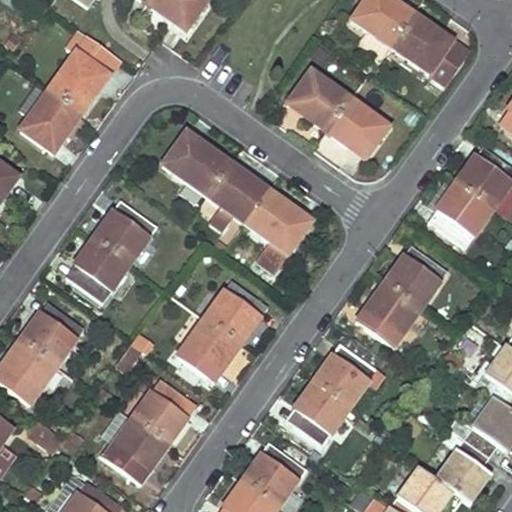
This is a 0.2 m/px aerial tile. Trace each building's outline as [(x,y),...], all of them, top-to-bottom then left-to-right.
[(64,0),(87,12),(93,0),(64,0)] [(149,0),(146,6),(185,33),(207,2),(204,0),(149,0)] [(411,19),(384,0),(365,0),(349,23),(366,35),(358,47),(381,63),(389,51),(411,19)] [(450,46),(411,19),(389,51),(429,78),(450,46)] [(74,57),(47,95),(80,118),(120,62),(78,31),(64,50),(74,57)] [(348,103),(309,75),(285,108),(324,136),(348,103)] [(47,95),(19,133),(53,157),(80,118),(47,95)] [(387,130),(348,103),(324,136),(362,164),(387,130)] [(511,135),(511,105),(498,125),(511,135)] [(201,199),(226,166),(184,135),(160,169),(201,199)] [(491,212),(511,182),(511,172),(481,149),(455,186),(491,212)] [(267,195),(226,166),(201,199),(219,211),(210,223),(223,233),(232,220),(243,228),(267,195)] [(0,205),(18,181),(0,168),(0,205)] [(455,186),(427,224),(463,250),(491,212),(455,186)] [(308,225),(267,195),(243,228),(269,247),(256,263),(273,276),(308,225)] [(507,222),(511,215),(511,197),(499,215),(507,222)] [(128,268),(155,229),(118,204),(91,241),(128,268)] [(101,305),(128,268),(91,241),(65,280),(101,305)] [(418,314),(445,275),(410,250),(382,288),(418,314)] [(267,310),(230,283),(202,321),(239,348),(267,310)] [(382,288),(355,325),(392,350),(418,314),(382,288)] [(46,306),(19,343),(56,369),(82,331),(46,306)] [(202,321),(175,360),(212,386),(239,348),(202,321)] [(483,370),(488,336),(467,333),(462,367),(483,370)] [(115,372),(127,379),(148,345),(136,337),(115,372)] [(0,388),(28,408),(56,369),(19,343),(0,370),(0,388)] [(348,412),(374,374),(338,349),(312,386),(348,412)] [(511,355),(504,350),(475,391),(483,397),(499,408),(508,397),(511,399),(511,355)] [(440,370),(457,375),(462,361),(445,356),(440,370)] [(194,411),(157,383),(129,423),(166,450),(194,411)] [(321,449),(348,412),(312,386),(284,424),(321,449)] [(456,422),(448,432),(462,442),(489,461),(497,450),(503,454),(511,442),(511,417),(499,408),(483,397),(462,426),(456,422)] [(166,450),(129,423),(102,460),(139,486),(166,450)] [(0,446),(9,434),(0,426),(0,446)] [(481,474),(489,461),(462,442),(433,484),(461,503),(470,510),(480,495),(475,492),(486,477),(481,474)] [(276,511),(303,473),(267,448),(239,486),(276,511)] [(433,484),(417,471),(388,511),(454,511),(461,503),(433,484)] [(64,511),(82,487),(69,478),(45,511),(64,511)] [(277,511),(276,511),(239,486),(220,511),(277,511)] [(118,511),(82,487),(64,511),(118,511)]
